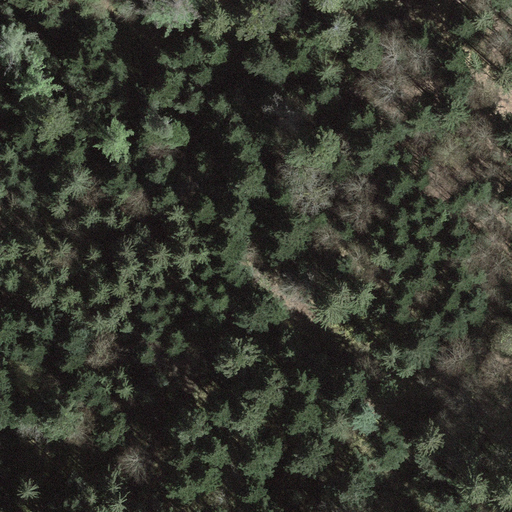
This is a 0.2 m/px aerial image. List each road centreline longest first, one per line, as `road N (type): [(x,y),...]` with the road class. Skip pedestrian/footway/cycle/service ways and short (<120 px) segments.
road 1 (track): [(404,0),(120,511)]
road 2 (track): [(0,271),(143,359),(203,364)]
